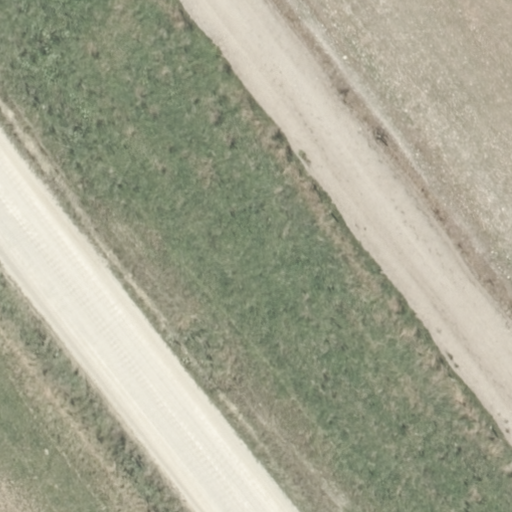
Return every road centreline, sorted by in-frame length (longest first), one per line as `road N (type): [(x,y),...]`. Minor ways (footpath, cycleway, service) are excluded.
road 1 (unclassified): [(272,511),(0,170)]
road 2 (track): [(252,0),(511,344)]
